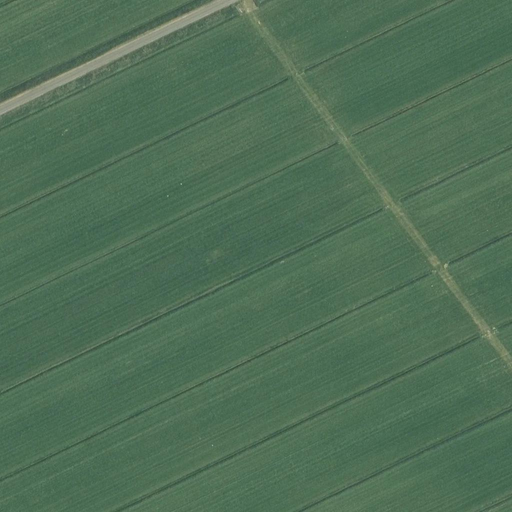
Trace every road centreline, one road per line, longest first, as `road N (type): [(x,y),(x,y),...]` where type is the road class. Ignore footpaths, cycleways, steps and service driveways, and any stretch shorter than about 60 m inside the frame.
road 1 (track): [(242,0),(511,362)]
road 2 (unclassified): [(0,109),(227,0)]
